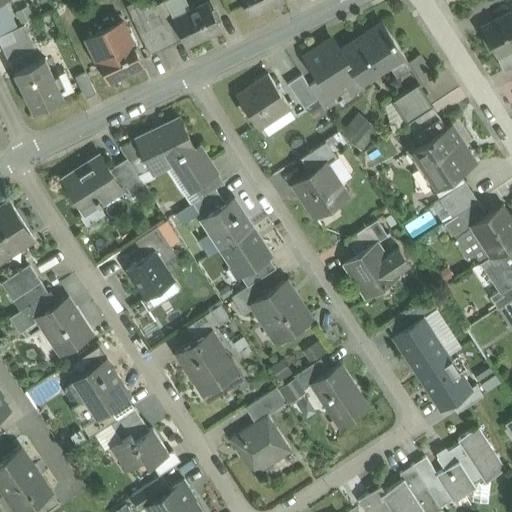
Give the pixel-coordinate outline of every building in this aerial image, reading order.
[(242,0),(249,14),(277,0),(242,0)] [(207,1),(188,10),(190,14),(175,22),(186,45),(220,28),(207,1)] [(5,2),(0,4),(0,19),(11,15),(5,2)] [(153,2),(141,8),(143,12),(144,12),(151,28),(163,22),(153,2)] [(511,11),(481,28),(504,71),(511,66),(511,11)] [(143,12),(132,17),(140,33),(151,28),(144,12),(143,12)] [(11,15),(0,19),(0,35),(17,27),(11,15)] [(122,20),(86,38),(95,56),(96,56),(109,82),(143,66),(130,39),(131,39),(122,20)] [(340,51),(339,51),(355,76),(356,78),(359,82),(403,54),(381,21),(366,31),(367,33),(340,51)] [(163,22),(151,28),(161,49),(174,43),(164,22),(163,22)] [(151,28),(140,33),(150,55),(161,49),(151,28)] [(28,33),(15,40),(1,47),(9,62),(36,49),(28,33)] [(340,51),(333,41),(322,47),(321,45),(305,56),(319,78),(330,95),(331,94),(356,78),(355,76),(339,51),(340,51)] [(416,72),(427,69),(421,53),(411,57),(416,72)] [(44,57),(14,72),(32,110),(63,96),(44,57)] [(290,106),(268,73),(266,74),(268,76),(239,96),(237,93),(236,94),(258,128),(259,127),(258,124),(287,105),(288,107),(290,106)] [(308,85),(301,74),(287,83),(303,107),(317,98),(308,85)] [(330,95),(319,78),(308,85),(317,98),(324,109),(336,101),(331,94),(330,95)] [(418,84),(392,101),(406,123),(416,117),(432,106),(418,84)] [(432,106),(416,117),(422,125),(438,115),(432,106)] [(358,112),(340,133),(361,151),(379,130),(358,112)] [(446,127),(438,115),(422,125),(416,117),(406,123),(420,144),(412,149),(437,186),(434,188),(440,197),(465,181),(459,172),(474,162),(450,124),(446,127)] [(179,117),(136,138),(153,174),(167,169),(190,203),(192,202),(200,196),(194,186),(215,172),(198,146),(194,148),(179,117)] [(325,140),(299,157),(307,169),(325,157),(328,162),(336,157),(325,140)] [(325,157),(307,169),(310,173),(294,183),(315,215),(345,195),(325,164),(328,162),(325,157)] [(102,158),(88,167),(86,164),(62,179),(84,213),(98,204),(122,188),(113,174),(102,158)] [(129,163),(113,174),(122,188),(125,186),(132,196),(145,187),(129,163)] [(215,172),(194,186),(200,196),(215,187),(222,183),(215,172)] [(440,197),(452,217),(457,213),(478,200),(465,181),(440,197)] [(200,196),(192,202),(201,216),(224,201),(215,187),(200,196)] [(224,201),(201,216),(221,246),(221,247),(251,227),(231,197),(224,201)] [(478,200),(457,213),(467,228),(471,225),(471,224),(486,214),(478,200)] [(98,204),(84,213),(80,215),(86,226),(105,214),(98,204)] [(486,214),(471,224),(471,225),(491,254),(492,256),(511,242),(511,220),(501,204),(486,214)] [(7,206),(0,210),(0,255),(28,237),(7,206)] [(452,217),(443,223),(453,237),(467,228),(457,213),(452,217)] [(166,218),(158,223),(171,243),(179,238),(166,218)] [(376,218),(346,238),(354,250),(372,238),(374,242),(375,242),(375,243),(387,235),(376,218)] [(157,225),(135,239),(145,255),(167,241),(157,225)] [(270,256),(251,227),(221,247),(221,246),(219,248),(231,266),(233,265),(240,275),(269,257),(270,256)] [(398,246),(384,256),(375,243),(375,242),(374,242),(372,238),(354,250),(356,253),(344,261),(367,295),(397,276),(395,272),(409,263),(398,246)] [(145,255),(126,268),(145,298),(174,279),(164,263),(176,256),(167,241),(145,255)] [(511,242),(492,256),(491,254),(480,261),(499,290),(500,291),(511,282),(511,242)] [(269,257),(240,275),(247,285),(247,286),(253,282),(275,267),(269,257)] [(29,263),(1,281),(19,310),(47,291),(29,263)] [(261,295),(248,303),(249,304),(259,319),(261,317),(277,341),(311,319),(285,279),(261,295)] [(253,282),(247,286),(247,285),(231,296),(240,310),(249,304),(248,303),(261,295),(253,282)] [(511,282),(500,291),(499,290),(490,296),(497,307),(511,297),(511,282)] [(47,291),(19,310),(27,322),(36,316),(36,315),(55,303),(47,291)] [(430,296),(406,311),(413,321),(423,315),(437,306),(430,296)] [(71,309),(63,297),(55,303),(36,315),(36,316),(51,339),(54,337),(64,352),(88,336),(79,322),(82,320),(73,307),(71,309)] [(511,297),(497,307),(511,329),(511,297)] [(209,310),(186,326),(194,339),(211,328),(212,329),(218,325),(209,310)] [(413,321),(406,311),(387,323),(394,334),(413,321)] [(394,334),(393,335),(418,373),(448,353),(423,315),(413,321),(394,334)] [(194,339),(174,352),(207,400),(243,376),(212,329),(211,328),(194,339)] [(98,345),(71,362),(79,374),(105,356),(98,345)] [(448,353),(418,373),(440,407),(451,401),(471,388),(448,353)] [(278,378),(292,369),(282,355),(269,365),(278,378)] [(79,374),(71,379),(72,380),(66,384),(64,386),(64,389),(65,391),(73,404),(71,406),(83,424),(95,416),(96,417),(110,408),(127,396),(131,394),(106,356),(79,374)] [(320,357),(296,372),(305,386),(312,382),(311,381),(328,370),(320,357)] [(328,370),(311,381),(312,382),(340,425),(368,407),(339,362),(328,370)] [(471,388),(451,401),(457,410),(482,394),(476,384),(471,388)] [(276,386),(244,406),(255,422),(266,414),(266,415),(287,402),(276,386)] [(117,418),(134,406),(127,396),(110,408),(117,418)] [(117,418),(111,422),(121,438),(128,433),(132,440),(148,429),(134,406),(117,418)] [(110,408),(96,417),(95,416),(83,424),(90,435),(94,432),(111,422),(117,418),(110,408)] [(255,422),(231,437),(254,472),(289,449),(266,415),(266,414),(255,422)] [(94,432),(104,448),(110,444),(121,438),(111,422),(94,432)] [(477,425),(457,438),(459,441),(437,456),(444,467),(436,472),(435,473),(439,479),(452,499),(484,478),(485,480),(505,467),(477,425)] [(168,451),(152,427),(148,429),(132,440),(128,433),(121,438),(110,444),(126,469),(143,457),(148,464),(152,462),(168,451)] [(20,445),(0,458),(0,486),(17,511),(20,511),(51,491),(20,445)] [(168,451),(152,462),(159,473),(181,458),(174,447),(168,451)] [(436,472),(425,455),(412,464),(427,487),(439,479),(435,473),(436,472)] [(412,464),(399,472),(403,478),(414,495),(427,487),(412,464)] [(161,474),(131,494),(140,508),(141,508),(143,511),(148,511),(144,504),(170,487),(161,474)] [(170,487),(144,504),(148,511),(202,511),(193,498),(195,496),(184,478),(170,487)] [(403,478),(384,491),(380,485),(358,498),(367,511),(425,511),(414,495),(403,478)] [(51,491),(20,511),(44,511),(59,502),(51,491)] [(112,511),(132,511),(126,502),(112,511)]
